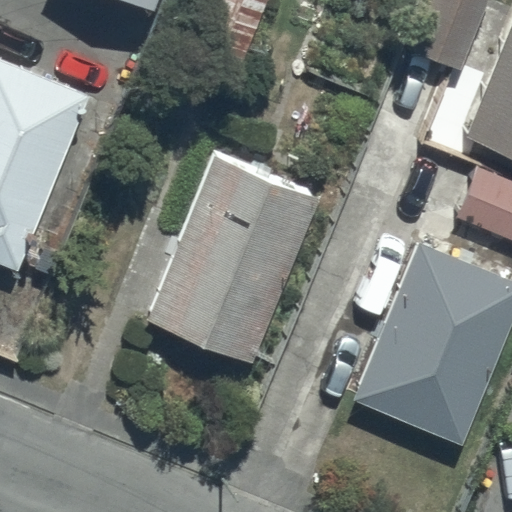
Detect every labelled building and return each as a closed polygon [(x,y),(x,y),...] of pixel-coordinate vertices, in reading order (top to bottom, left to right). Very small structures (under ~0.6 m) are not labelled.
[(225,85),(258,0),(195,0),(170,64),(225,85)] [(405,44),(446,60),(454,63),(478,0),(415,0),(400,42),(405,44)] [(511,0),(458,127),(511,149),(511,0)] [(446,60),(405,44),(380,108),(421,124),(446,60)] [(0,51),(0,259),(10,264),(84,86),(0,51)] [(209,143),(140,309),(247,353),(315,187),(209,143)] [(511,175),(471,159),(450,211),(511,236),(511,175)] [(511,270),(411,229),(344,390),(453,435),(511,293),(511,270)]
